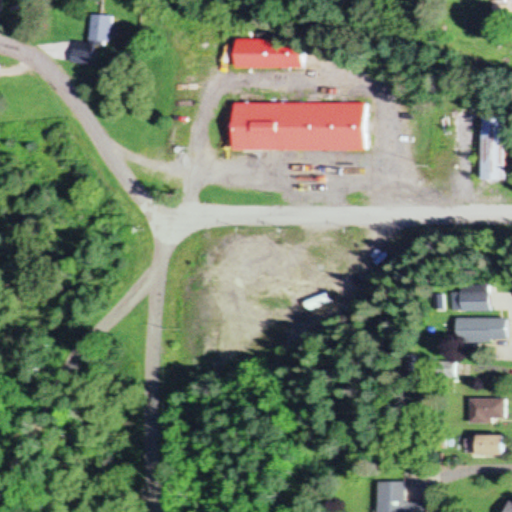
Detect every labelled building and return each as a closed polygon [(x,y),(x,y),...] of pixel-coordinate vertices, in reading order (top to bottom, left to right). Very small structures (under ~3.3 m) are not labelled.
[(90,42),(111,43),(111,16),(91,15),(90,42)] [(191,42),(224,42),(224,24),(191,24),(191,42)] [(305,69),(305,41),(235,41),(235,69),(305,69)] [(70,62),(92,66),(96,46),(74,42),(70,62)] [(235,103),(235,151),(366,151),(367,103),(323,103),(323,104),(235,103)] [(484,180),(509,180),(509,115),(484,115),(484,180)] [(492,286),(465,286),(465,293),(456,293),(456,312),(492,312),(492,286)] [(324,305),(323,297),(303,299),(304,307),(324,305)] [(459,342),(508,342),(508,319),(459,319),(459,342)] [(507,400),(471,400),(471,424),(507,424),(507,400)] [(506,456),(506,436),(468,436),(468,456),(506,456)] [(383,511),(430,511),(431,505),(410,505),(410,484),(383,484),(383,511)]
